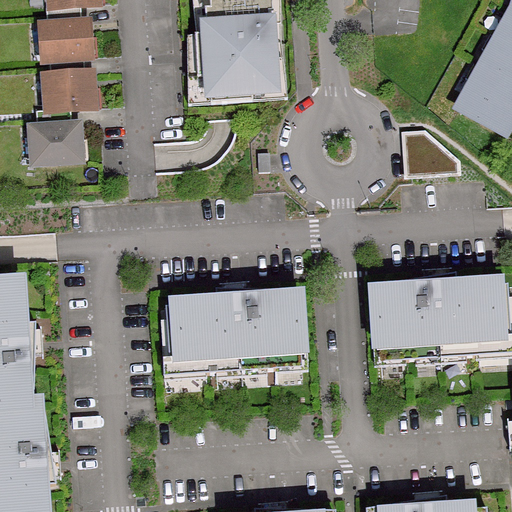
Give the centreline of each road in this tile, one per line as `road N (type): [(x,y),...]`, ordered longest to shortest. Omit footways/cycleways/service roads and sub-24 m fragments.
road 1 (residential): [(347,229),(105,246),(120,511)]
road 2 (residential): [(347,229),(361,452)]
road 3 (residential): [(159,465),(361,452)]
road 4 (residential): [(132,0),(142,160)]
road 5 (residential): [(497,218),(347,229)]
road 6 (residential): [(361,452),(493,442)]
road 7 (residential): [(343,188),(371,176),(380,136),(371,120),(336,108)]
road 8 (residential): [(336,108),(305,131),(301,153),(321,183),(343,188)]
